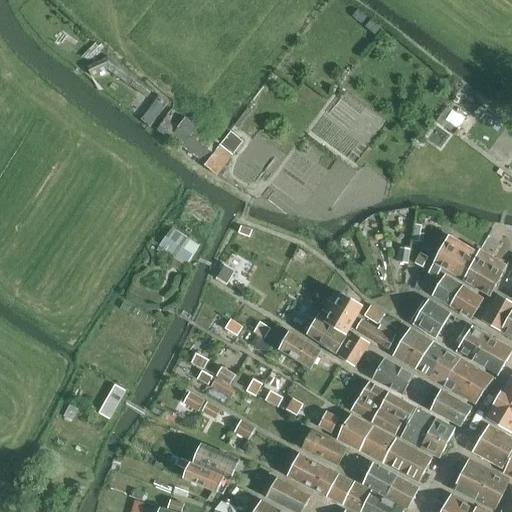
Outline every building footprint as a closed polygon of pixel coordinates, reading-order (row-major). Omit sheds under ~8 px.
[(106,49),(103,45),(87,61),(91,64),(106,49)] [(138,79),(110,59),(89,68),(93,77),(108,70),(147,99),(152,92),(137,80),(138,79)] [(151,129),(169,104),(159,97),(141,120),(151,129)] [(449,108),(448,108),(437,123),(454,135),(469,115),(461,110),(460,110),(457,114),(449,108)] [(185,118),(173,110),(157,132),(181,150),(181,151),(203,166),(221,144),(213,138),(209,142),(195,132),(200,126),(186,117),(185,118)] [(244,143),(232,132),(206,167),(218,177),(244,143)] [(251,239),(253,232),(241,228),(239,235),(251,239)] [(189,265),(200,247),(173,229),(160,246),(189,265)] [(443,270),(464,282),(479,254),(449,237),(446,243),(430,275),(438,280),(443,270)] [(409,265),(411,250),(400,249),(398,264),(409,265)] [(479,254),(464,282),(477,290),(490,265),(494,257),(482,249),(479,254)] [(429,258),(421,254),(415,265),(424,269),(429,258)] [(490,265),(477,290),(491,298),(504,273),(509,266),(494,257),(490,265)] [(228,285),(237,271),(225,265),(217,278),(228,285)] [(471,321),(484,300),(446,276),(433,297),(471,321)] [(323,312),(330,317),(326,324),(347,337),(364,307),(343,295),(336,306),(329,302),(323,312)] [(501,333),(511,315),(511,303),(498,296),(483,323),(501,333)] [(436,340),(451,315),(430,301),(414,326),(436,340)] [(365,318),(379,326),(385,316),(371,307),(365,318)] [(511,315),(501,333),(511,339),(511,315)] [(347,338),(325,325),(317,319),(307,336),(322,346),(337,355),(347,338)] [(232,320),(226,330),(238,337),(244,328),(232,320)] [(363,321),(357,330),(390,351),(395,342),(394,341),(397,335),(382,325),(378,331),(363,321)] [(258,335),(266,340),(273,329),(265,325),(258,335)] [(245,349),(255,334),(244,327),(235,343),(245,349)] [(511,355),(511,350),(494,340),(473,328),(457,353),(499,377),(511,355)] [(416,370),(433,343),(411,330),(394,357),(416,370)] [(323,359),(326,355),(290,333),(279,351),(312,371),(320,357),(323,359)] [(355,368),(370,345),(354,334),(339,357),(355,368)] [(267,354),(272,346),(257,337),(253,345),(267,354)] [(433,343),(416,370),(446,388),(454,375),(463,361),(462,360),(433,343)] [(192,365),(205,372),(210,362),(197,355),(192,365)] [(404,396),(414,377),(385,360),(373,380),(404,396)] [(454,375),(485,394),(495,379),(463,361),(454,375)] [(230,386),(236,377),(222,368),(216,378),(230,386)] [(210,387),(215,378),(203,372),(198,380),(210,387)] [(477,406),(485,394),(454,375),(446,388),(477,406)] [(511,378),(490,415),(491,421),(511,433),(511,378)] [(248,393),(258,398),(265,385),(256,380),(248,393)] [(232,400),(236,392),(216,381),(212,388),(232,400)] [(380,410),(389,394),(370,384),(352,412),(373,424),(380,410)] [(126,392),(115,386),(99,415),(110,421),(126,392)] [(462,429),(473,409),(442,392),(431,412),(462,429)] [(183,404),(199,413),(205,402),(189,393),(183,404)] [(278,408),(285,397),(277,393),(271,404),(278,408)] [(380,410),(373,424),(397,437),(404,423),(408,425),(416,409),(389,394),(380,410)] [(297,417),(304,406),(293,399),(286,411),(297,417)] [(217,421),(222,412),(208,404),(202,413),(217,421)] [(410,424),(429,435),(437,420),(418,410),(410,424)] [(332,434),(340,420),(327,413),(319,427),(332,434)] [(384,465),(397,441),(352,417),(338,441),(384,465)] [(437,420),(429,435),(449,445),(457,430),(437,420)] [(256,430),(242,422),(235,433),(250,441),(256,430)] [(449,445),(429,435),(410,424),(402,439),(441,460),(449,445)] [(481,440),(511,456),(511,453),(511,438),(490,426),(481,440)] [(339,467),(349,450),(313,432),(303,450),(339,467)] [(511,456),(481,440),(473,453),(503,470),(511,456)] [(397,441),(384,465),(420,484),(433,460),(397,441)] [(232,480),(240,462),(202,446),(194,464),(232,480)] [(327,498),(339,476),(300,455),(288,477),(327,498)] [(218,494),(224,481),(225,478),(191,463),(181,459),(178,467),(187,472),(184,479),(218,494)] [(495,511),(510,481),(469,461),(454,491),(495,511)] [(387,498),(398,478),(374,464),(364,486),(387,498)] [(339,476),(327,498),(343,506),(355,511),(404,511),(405,510),(354,483),(339,476)] [(398,478),(387,498),(409,510),(420,490),(398,478)] [(293,511),(303,511),(312,497),(280,481),(277,480),(273,480),(265,495),(267,498),(267,499),(293,511)] [(474,511),(477,509),(452,496),(443,511),(474,511)] [(183,511),(185,506),(171,501),(168,511),(173,511),(183,511)] [(142,511),(145,504),(135,502),(132,511),(142,511)] [(256,511),(279,511),(262,502),(256,511)]
